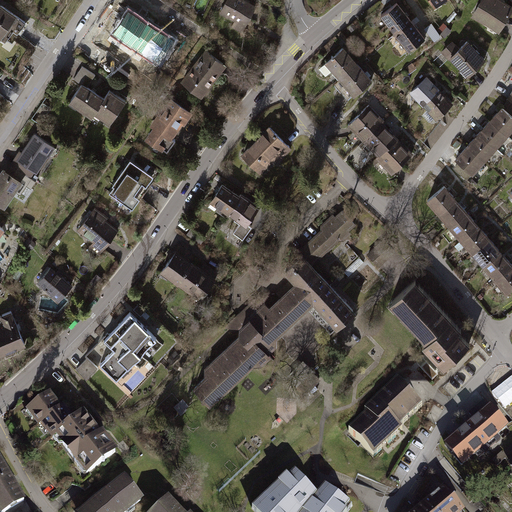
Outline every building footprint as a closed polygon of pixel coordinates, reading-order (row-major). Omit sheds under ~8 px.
[(255,6),(244,0),(227,0),(221,11),(245,24),(255,6)] [(449,0),(430,0),(436,9),(449,0)] [(500,33),(511,12),(511,5),(503,0),(483,0),(473,17),(500,33)] [(395,33),(411,21),(397,3),(381,15),(395,33)] [(17,37),(25,24),(0,8),(0,43),(3,45),(11,33),(17,37)] [(175,40),(128,9),(113,31),(160,62),(175,40)] [(409,50),(425,38),(411,21),(395,33),(409,50)] [(432,24),(425,28),(434,40),(440,36),(432,24)] [(451,30),(447,27),(441,34),(445,37),(451,30)] [(460,49),(454,42),(443,52),(467,78),(486,60),(468,41),(460,49)] [(341,80),(359,65),(345,48),(319,69),(326,78),(334,72),(341,80)] [(227,66),(207,50),(194,67),(214,82),(227,66)] [(349,101),(373,82),(359,65),(341,80),(348,89),(343,93),(349,101)] [(94,76),(81,67),(72,80),(80,85),(86,89),(94,76)] [(214,82),(194,67),(181,83),(202,99),(214,82)] [(424,107),(441,91),(427,77),(411,93),(424,107)] [(86,89),(80,85),(67,105),(89,120),(92,115),(102,100),(86,89)] [(437,121),(454,105),(441,91),(424,107),(437,121)] [(107,92),(102,100),(92,115),(108,125),(123,102),(107,92)] [(192,114),(172,99),(152,126),(155,128),(145,141),(161,154),(192,114)] [(364,141),(385,123),(386,122),(370,105),(349,125),(364,141)] [(505,109),(503,107),(491,121),(510,138),(511,135),(511,114),(511,115),(505,109)] [(510,138),(491,121),(479,135),(498,151),(510,138)] [(379,158),(400,140),(385,123),(364,141),(379,158)] [(269,127),(241,156),(260,175),(274,161),(278,165),(293,149),(269,127)] [(51,146),(32,134),(10,166),(29,179),(51,146)] [(498,151),(479,135),(467,148),(485,165),(498,151)] [(414,155),(400,140),(379,158),(379,159),(392,174),(414,155)] [(485,165),(467,148),(455,162),(473,179),(485,165)] [(154,176),(130,159),(112,185),(114,186),(109,192),(133,208),(139,198),(134,195),(142,182),(147,185),(154,176)] [(6,173),(1,170),(0,171),(0,213),(20,184),(30,190),(35,182),(29,179),(10,166),(6,173)] [(242,196),(224,184),(211,204),(230,216),(231,214),(242,196)] [(438,215),(457,200),(446,187),(427,203),(438,215)] [(242,196),(231,214),(248,225),(261,206),(244,194),(242,196)] [(450,228),(468,213),(457,200),(438,215),(450,228)] [(110,217),(98,207),(78,231),(94,244),(90,248),(99,255),(120,230),(107,220),(110,217)] [(335,328),(356,310),(313,263),(356,223),(343,208),(335,215),(333,212),(319,224),(322,227),(299,248),(304,253),(283,272),(293,283),(269,305),(259,294),(245,307),(229,322),(239,333),(187,380),(210,405),(257,362),(261,366),(273,355),(266,348),(313,304),(335,328)] [(461,241),(479,226),(468,213),(450,228),(461,241)] [(473,255),(491,239),(479,226),(461,241),(473,255)] [(188,234),(203,244),(208,237),(193,227),(188,234)] [(366,255),(379,268),(398,249),(385,236),(366,255)] [(28,239),(22,244),(29,250),(34,244),(28,239)] [(484,268),(503,253),(491,239),(473,255),(484,268)] [(195,254),(180,244),(161,273),(180,286),(195,264),(190,260),(195,254)] [(495,281),(511,267),(511,263),(503,253),(484,268),(495,281)] [(345,283),(366,261),(361,256),(339,277),(345,283)] [(195,264),(180,286),(204,302),(219,280),(195,264)] [(74,288),(53,267),(37,283),(58,304),(74,288)] [(511,267),(495,281),(507,295),(511,291),(511,267)] [(100,280),(95,275),(91,280),(96,284),(100,280)] [(463,329),(414,281),(389,306),(425,343),(421,347),(444,370),(471,343),(460,332),(463,329)] [(141,303),(134,309),(141,316),(148,310),(141,303)] [(0,357),(26,348),(12,311),(0,316),(4,326),(0,327),(0,357)] [(157,338),(131,313),(115,329),(141,354),(150,345),(157,338)] [(115,329),(105,340),(114,349),(101,363),(117,379),(133,362),(141,354),(115,329)] [(98,368),(88,357),(77,368),(87,379),(98,368)] [(296,404),(316,383),(306,372),(285,394),(296,404)] [(368,416),(350,432),(375,460),(406,432),(403,428),(424,409),(398,381),(365,411),(368,416)] [(60,403),(49,388),(24,406),(36,421),(38,419),(60,403)] [(189,403),(181,394),(171,403),(179,412),(189,403)] [(60,403),(38,419),(49,434),(53,431),(74,415),(63,400),(60,403)] [(511,431),(491,407),(444,445),(464,469),(511,431)] [(99,430),(82,409),(74,415),(53,431),(86,474),(119,449),(102,428),(99,430)] [(13,511),(26,505),(0,460),(0,511),(13,511)] [(348,511),(352,507),(325,488),(317,498),(293,474),(253,511),(348,511)] [(129,511),(143,501),(124,478),(80,511),(129,511)] [(460,511),(462,511),(442,487),(410,511),(460,511)] [(177,511),(167,499),(152,511),(177,511)]
